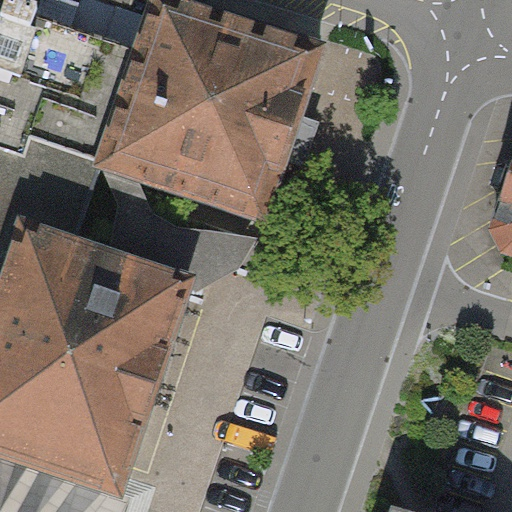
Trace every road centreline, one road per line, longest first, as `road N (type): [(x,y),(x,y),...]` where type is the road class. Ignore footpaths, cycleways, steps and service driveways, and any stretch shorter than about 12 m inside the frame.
road 1 (tertiary): [(379,289),(463,44)]
road 2 (tertiary): [(306,511),(379,289)]
road 3 (residential): [(324,0),(463,44)]
road 4 (residential): [(379,289),(511,321)]
